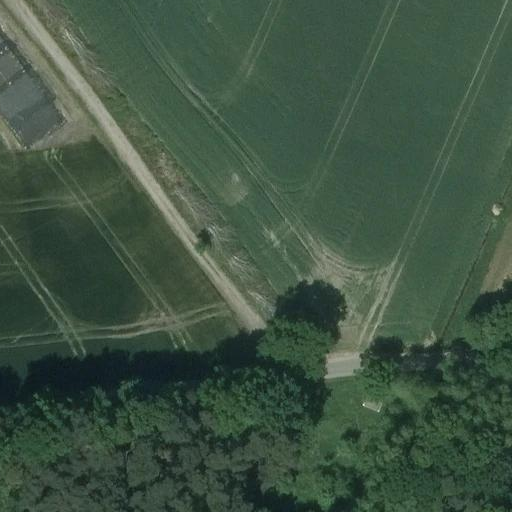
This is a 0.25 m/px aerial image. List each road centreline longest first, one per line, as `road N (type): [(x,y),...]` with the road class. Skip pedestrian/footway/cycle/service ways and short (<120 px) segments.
road 1 (unclassified): [(0,411),(511,337)]
road 2 (track): [(295,374),(17,0)]
